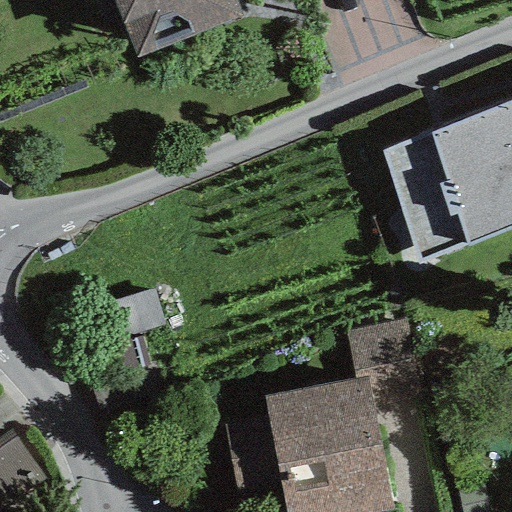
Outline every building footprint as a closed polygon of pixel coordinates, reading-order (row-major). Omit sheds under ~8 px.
[(113,0),(136,60),(244,18),(237,0),(113,0)] [(511,227),(511,101),(378,151),(420,262),(511,227)] [(374,414),(422,405),(405,320),(346,332),(355,379),(367,377),(374,414)] [(281,482),(286,511),(379,511),(391,510),(374,414),(367,377),(355,379),(265,399),(269,419),(227,427),(239,490),(281,482)] [(0,511),(6,511),(48,485),(11,430),(0,437),(0,511)]
